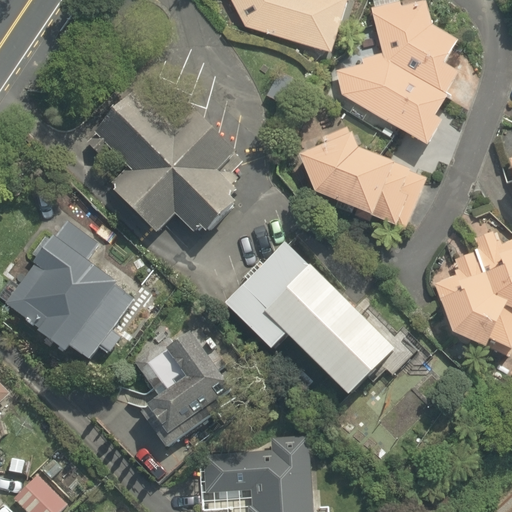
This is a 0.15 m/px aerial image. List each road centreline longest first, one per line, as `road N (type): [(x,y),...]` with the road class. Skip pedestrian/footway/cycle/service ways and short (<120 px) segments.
road 1 (residential): [(473,0),(495,29),(498,83),(412,266)]
road 2 (residential): [(0,59),(54,56),(135,0)]
